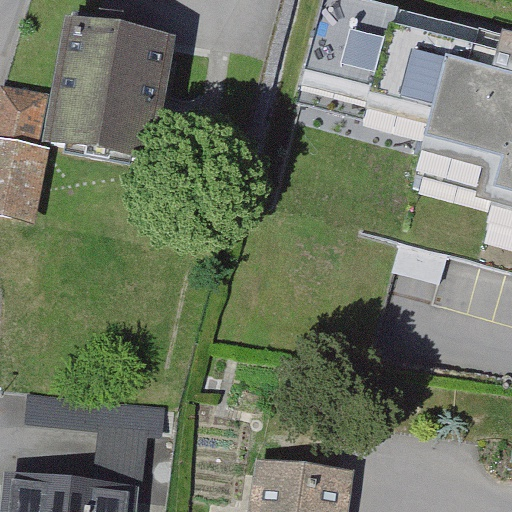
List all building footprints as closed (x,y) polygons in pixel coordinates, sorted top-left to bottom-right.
[(511,206),(511,86),(452,71),(458,52),(395,35),(401,16),(342,0),(325,0),(302,87),(369,105),(364,126),(426,142),(421,161),(499,182),(494,201),(511,206)] [(150,164),(173,37),(79,19),(55,146),(150,164)] [(0,120),(0,218),(35,225),(46,160),(38,158),(49,103),(5,94),(0,120)] [(162,413),(29,400),(26,423),(101,430),(95,493),(134,497),(140,434),(160,436),(162,413)] [(335,511),(340,484),(265,475),(259,511),(335,511)] [(132,511),(134,497),(95,493),(12,485),(9,511),(132,511)]
